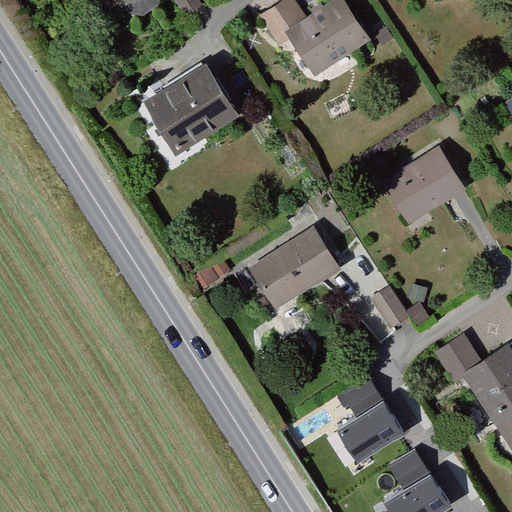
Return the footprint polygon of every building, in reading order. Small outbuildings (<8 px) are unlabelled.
[(108,0),(116,13),(137,0),(108,0)] [(291,0),(282,0),(255,18),(273,46),(283,39),(312,82),(368,45),(337,0),(332,0),(304,19),(291,0)] [(201,70),(139,105),(168,156),(230,121),(201,70)] [(441,144),(384,180),(410,220),(467,184),(441,144)] [(317,223),(251,264),(277,305),(343,264),(317,223)] [(396,323),(413,310),(391,280),(374,292),(396,323)] [(463,335),(431,356),(451,386),(458,384),(508,462),(511,459),(511,354),(505,344),(479,360),(463,335)] [(389,401),(339,430),(361,466),(411,436),(389,401)] [(436,474),(386,504),(391,511),(454,511),(458,510),(436,474)]
